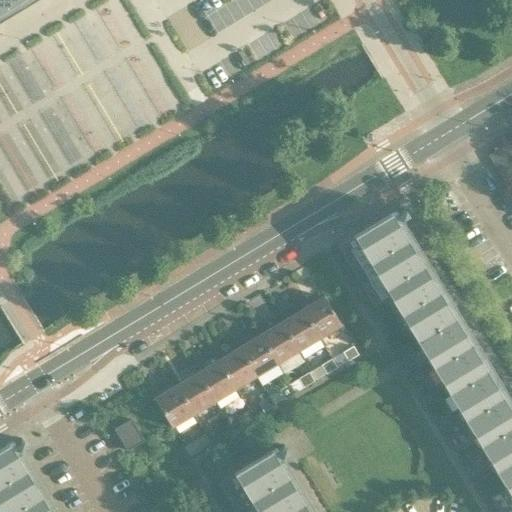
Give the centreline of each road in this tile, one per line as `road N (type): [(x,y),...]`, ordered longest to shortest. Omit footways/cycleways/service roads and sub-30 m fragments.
road 1 (tertiary): [(0,402),(445,133)]
road 2 (residential): [(445,133),(365,0)]
road 3 (residential): [(511,250),(445,133)]
